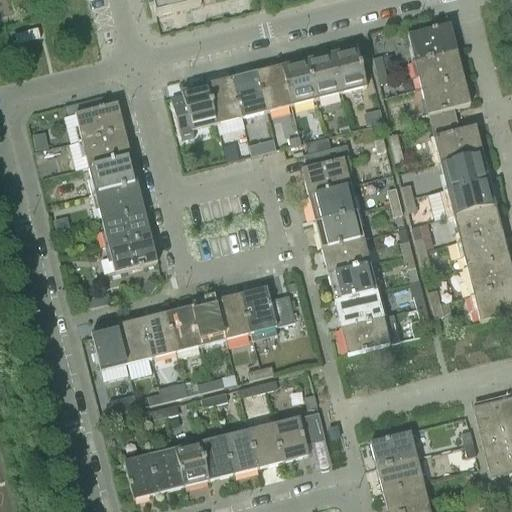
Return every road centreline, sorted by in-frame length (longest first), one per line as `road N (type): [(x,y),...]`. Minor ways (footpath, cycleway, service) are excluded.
road 1 (residential): [(97,511),(0,136)]
road 2 (residential): [(165,204),(264,180),(281,249),(182,274)]
road 3 (residential): [(134,65),(396,0)]
road 4 (residential): [(165,204),(134,65)]
road 5 (residential): [(0,99),(134,65)]
